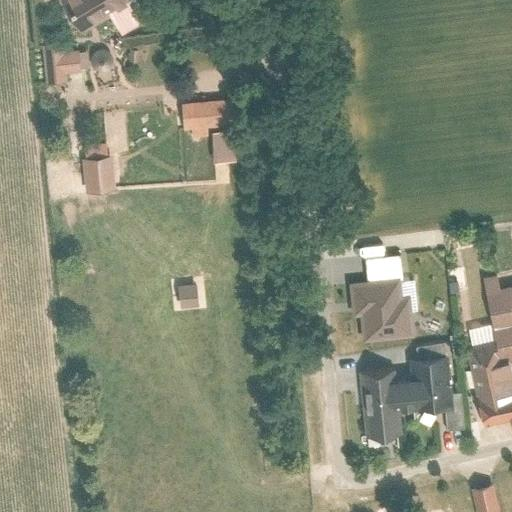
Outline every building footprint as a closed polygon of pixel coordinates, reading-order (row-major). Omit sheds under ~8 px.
[(65,0),(82,28),(129,0),(65,0)] [(62,39),(40,41),(42,79),(66,77),(65,69),(78,68),(77,46),(63,47),(62,39)] [(209,131),(209,125),(232,124),(231,96),(179,99),(180,132),(209,131)] [(81,141),(83,188),(112,187),(109,140),(81,141)] [(493,315),(464,321),(486,421),(511,415),(511,286),(499,290),(487,234),(456,240),(461,264),(481,259),(493,315)] [(354,303),(362,302),(366,336),(411,331),(409,309),(418,308),(415,278),(404,279),(401,252),(365,256),(368,281),(352,283),(354,303)] [(196,305),(194,281),(175,282),(176,306),(196,305)] [(405,361),(364,366),(371,430),(406,426),(403,405),(423,403),(424,408),(457,404),(451,350),(415,354),(417,370),(406,371),(405,361)] [(495,478),(475,482),(481,511),(501,511),(503,511),(495,478)]
